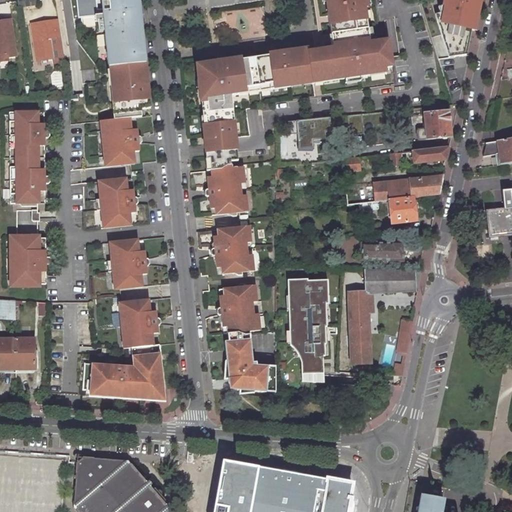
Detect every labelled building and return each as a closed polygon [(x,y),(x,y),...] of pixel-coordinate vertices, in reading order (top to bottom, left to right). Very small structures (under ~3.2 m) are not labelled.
[(104,34),(107,70),(112,70),(146,67),(146,66),(140,3),(137,0),(77,0),(79,21),(102,18),(102,23),(96,24),(97,35),(104,34)] [(255,65),(259,89),(270,88),(271,92),(291,89),(291,85),(313,82),(313,86),(345,82),(360,79),(370,78),(372,71),(391,69),(388,42),(375,44),(369,45),(367,30),(365,10),(368,9),(367,8),(366,0),(327,0),(328,3),(326,4),(330,28),(335,28),(336,38),(338,52),(336,54),(329,55),(328,53),(316,55),(316,53),(308,54),(308,52),(291,55),(291,58),(285,58),(282,56),(270,57),(270,59),(263,60),(263,64),(256,65),(255,65)] [(420,0),(439,60),(448,58),(465,56),(471,31),(474,31),(480,0),(420,0)] [(14,58),(9,22),(0,22),(0,57),(4,57),(5,59),(14,58)] [(31,26),(36,63),(40,62),(50,61),(54,60),(51,41),(60,40),(57,22),(31,26)] [(226,171),(233,170),(232,166),(240,166),(237,143),(232,98),(240,97),(239,92),(255,90),(259,89),(255,65),(249,66),(248,62),(241,63),(241,62),(196,69),(198,85),(202,84),(203,93),(204,103),(202,103),(204,121),(205,121),(206,129),(203,130),(205,146),(206,163),(211,162),(212,172),(210,172),(211,175),(212,175),(223,173),(226,171)] [(146,67),(112,70),(113,72),(113,82),(114,91),(111,91),(112,106),(116,105),(117,123),(129,121),(140,120),(140,112),(150,111),(146,67)] [(370,78),(392,75),(391,69),(372,71),(370,78)] [(456,110),(424,114),(425,125),(416,126),(416,129),(425,128),(426,139),(450,137),(449,123),(454,122),(456,110)] [(9,169),(9,182),(9,205),(19,205),(21,208),(36,208),(36,205),(38,205),(38,192),(44,192),(44,185),(46,185),(46,178),(44,178),(44,170),(38,171),(38,148),(44,148),(43,140),(46,140),(45,133),(43,133),(43,126),(38,126),(38,114),(35,114),(35,111),(20,111),(18,114),(9,114),(9,151),(15,151),(15,159),(15,169),(9,169)] [(325,138),(324,131),(330,130),(329,117),(295,119),(297,150),(312,149),(311,139),(325,138)] [(101,146),(103,159),(107,158),(108,168),(128,166),(130,166),(134,165),(133,154),(138,153),(138,146),(140,145),(141,144),(142,143),(141,141),(139,139),(137,139),(136,133),(131,133),(129,121),(117,123),(112,123),(103,124),(104,133),(106,145),(101,146)] [(425,128),(416,129),(417,140),(426,139),(425,128)] [(511,138),(485,143),(482,156),(495,154),(497,164),(511,161),(511,138)] [(411,164),(445,160),(448,148),(410,152),(411,161),(411,164)] [(398,154),(399,162),(411,161),(410,152),(398,154)] [(387,155),(389,166),(399,165),(399,162),(398,154),(387,155)] [(339,160),(341,173),(357,171),(355,159),(339,160)] [(223,173),(212,175),(213,181),(208,181),(209,193),(208,193),(205,194),(205,195),(205,198),(205,199),(207,200),(209,200),(210,200),(211,212),(216,212),(217,219),(228,217),(233,220),(238,219),(237,217),(249,215),(247,199),(237,200),(236,189),(246,188),(244,169),(233,170),(226,171),(223,173)] [(437,195),(442,176),(407,180),(409,198),(412,197),(437,195)] [(96,191),(99,222),(102,222),(102,230),(130,226),(128,214),(134,213),(133,205),(135,205),(136,205),(137,203),(137,201),(135,200),(134,199),(132,199),(131,191),(126,192),(124,180),(104,182),(105,190),(98,190),(96,191)] [(409,198),(407,180),(343,187),(345,205),(358,204),(388,200),(409,198)] [(506,210),(490,212),(492,237),(511,235),(511,190),(504,191),(506,210)] [(388,208),(390,224),(415,221),(412,197),(409,198),(388,200),(388,208)] [(359,211),(388,208),(388,200),(358,204),(359,211)] [(30,212),(31,223),(55,223),(55,220),(39,220),(39,215),(36,215),(36,212),(30,212)] [(243,260),(242,248),(252,247),(250,231),(239,232),(239,228),(232,229),(228,233),(218,234),(219,240),(214,241),(215,252),(214,252),(212,253),(211,255),(211,256),(211,258),(213,259),(214,260),(216,260),(217,271),(222,271),(223,278),(234,277),(240,279),(244,279),(243,276),(255,275),(253,259),(243,260)] [(13,257),(13,266),(9,266),(9,285),(15,285),(18,287),(37,287),(37,285),(39,285),(39,272),(44,272),(44,265),(46,265),(46,258),(44,258),(44,251),(39,251),(39,239),(37,239),(37,236),(18,236),(16,238),(9,238),(9,257),(13,257)] [(144,259),(143,252),(139,252),(137,240),(117,242),(118,251),(111,252),(109,252),(112,282),(114,282),(119,281),(120,289),(142,287),(140,275),(145,274),(145,268),(147,267),(148,265),(149,264),(149,263),(148,261),(146,260),(144,259)] [(360,243),(360,259),(400,259),(400,253),(405,253),(407,250),(407,245),(405,241),(389,241),(389,242),(376,242),(375,243),(360,243)] [(117,242),(110,243),(111,252),(118,251),(117,242)] [(367,293),(384,292),(382,272),(365,271),(367,293)] [(382,272),(384,292),(415,290),(414,272),(382,272)] [(307,278),(287,279),(290,344),(295,349),(299,354),(301,359),(303,365),(303,382),(324,383),(323,356),(324,356),(323,343),(325,343),(324,326),(326,326),(325,303),(328,303),(327,279),(307,280),(307,278)] [(251,334),(261,333),(259,318),(249,319),(248,307),(258,306),(256,290),(245,291),(245,287),(241,288),(235,292),(220,293),(221,310),(220,310),(217,311),(217,312),(217,314),(217,316),(218,317),(220,317),(222,317),(224,334),(228,333),(240,332),(246,334),(251,334)] [(367,293),(346,294),(349,346),(369,345),(367,293)] [(0,299),(0,318),(15,320),(15,301),(0,299)] [(117,304),(119,327),(125,326),(127,349),(129,349),(152,346),(151,334),(156,334),(156,327),(159,326),(160,325),(160,322),(160,320),(159,319),(155,319),(154,312),(149,312),(147,300),(121,303),(117,304)] [(412,321),(403,320),(393,376),(402,377),(412,321)] [(127,349),(125,326),(119,327),(121,349),(127,349)] [(224,345),(228,379),(229,380),(233,386),(238,390),(276,393),(276,367),(258,366),(257,362),(254,362),(251,334),(246,334),(240,332),(228,333),(229,344),(224,345)] [(36,371),(36,341),(0,341),(0,370),(17,371),(36,371)] [(369,345),(349,346),(350,365),(370,365),(369,345)] [(92,397),(162,402),(157,346),(152,346),(129,349),(131,368),(81,364),(79,390),(86,390),(92,391),(92,397)] [(171,511),(159,497),(161,495),(162,494),(162,492),(160,490),(158,490),(155,493),(131,466),(128,464),(124,463),(122,463),(119,464),(117,465),(107,474),(101,466),(98,464),(97,464),(96,464),(97,458),(81,457),(75,462),(73,490),(78,490),(79,490),(82,494),(80,497),(76,501),(75,505),(75,508),(76,511),(171,511)] [(249,511),(258,467),(222,461),(213,511),(249,511)] [(321,511),(327,480),(258,467),(249,511),(321,511)] [(347,511),(352,484),(327,480),(321,511),(347,511)] [(76,501),(80,497),(82,494),(79,490),(78,490),(73,490),(72,507),(76,511),(75,508),(75,505),(76,501)] [(441,511),(444,500),(422,496),(419,511),(441,511)]
